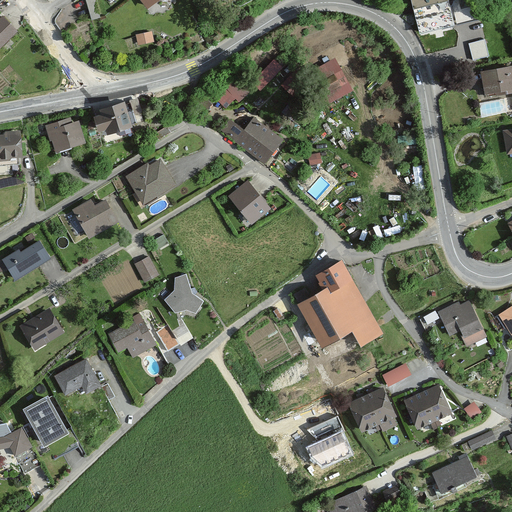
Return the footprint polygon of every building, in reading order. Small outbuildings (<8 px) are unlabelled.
[(96,0),(87,0),(92,17),(101,15),(96,0)] [(448,0),(412,0),(420,34),(486,19),(481,0),(453,0),(448,1),(448,0)] [(1,15),(0,16),(0,51),(19,33),(1,15)] [(139,43),(155,41),(154,29),(138,31),(139,43)] [(488,37),(471,41),(475,58),(492,54),(488,37)] [(329,102),(355,89),(338,56),(312,69),(329,102)] [(278,57),(247,84),(239,74),(217,94),(227,106),(238,97),(241,100),(258,84),(262,88),(287,66),(278,57)] [(511,60),(480,67),(486,102),(511,96),(511,60)] [(125,101),(99,108),(101,115),(94,117),(97,130),(107,128),(108,134),(132,127),(125,101)] [(230,118),(221,130),(266,163),(285,138),(254,116),(245,129),(230,118)] [(71,118),(45,128),(56,156),(87,144),(78,120),(72,122),(71,118)] [(511,125),(502,128),(507,157),(511,156),(511,125)] [(20,133),(0,134),(0,160),(22,159),(20,133)] [(148,163),(124,178),(145,210),(179,188),(161,160),(151,166),(148,163)] [(248,182),(229,197),(251,224),(272,208),(248,182)] [(92,201),(75,210),(90,237),(119,221),(106,198),(94,205),(92,201)] [(37,239),(3,260),(15,280),(50,260),(37,239)] [(147,254),(132,261),(143,281),(157,273),(147,254)] [(322,290),(297,304),(321,347),(354,331),(360,346),(382,335),(342,260),(318,278),(322,290)] [(171,288),(161,297),(173,311),(182,307),(192,311),(201,299),(189,291),(184,271),(172,275),(171,288)] [(460,299),(436,311),(445,330),(459,324),(472,351),(491,342),(472,302),(463,306),(460,299)] [(50,307),(19,325),(34,353),(65,335),(50,307)] [(511,307),(499,317),(511,336),(511,307)] [(134,321),(109,335),(121,356),(132,349),(137,358),(159,346),(140,313),(132,318),(134,321)] [(84,357),(54,374),(67,398),(84,389),(87,394),(100,386),(84,357)] [(388,383),(413,374),(408,362),(383,371),(388,383)] [(437,383),(402,401),(418,432),(453,415),(437,383)] [(384,387),(349,403),(366,438),(401,422),(384,387)] [(68,434),(48,396),(24,410),(44,447),(68,434)] [(466,405),(470,413),(479,409),(476,401),(466,405)] [(493,428),(469,439),(473,448),(497,437),(493,428)] [(342,430),(306,447),(311,458),(324,469),(353,455),(342,430)] [(9,439),(0,438),(0,461),(11,461),(33,449),(24,431),(9,439)] [(470,455),(431,471),(441,495),(480,478),(470,455)] [(367,485),(322,504),(325,511),(366,511),(376,508),(367,485)]
